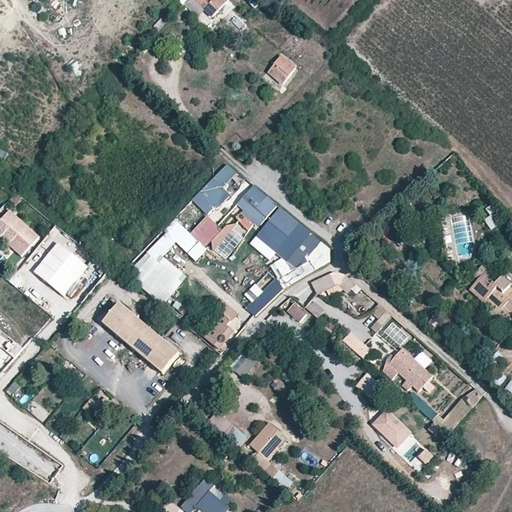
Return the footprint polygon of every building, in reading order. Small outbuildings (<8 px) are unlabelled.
[(205,11),(192,0),(188,0),(184,5),(198,18),(205,11)] [(223,0),(192,0),(205,11),(213,18),(227,3),(223,0)] [(246,0),(256,9),(264,0),(246,0)] [(296,68),(281,56),(268,73),(283,85),(296,68)] [(236,172),(228,165),(212,182),(221,189),(236,172)] [(278,207),(253,186),(239,204),(246,210),(238,219),(251,230),(256,224),(261,227),(278,207)] [(15,207),(23,200),(17,193),(9,201),(15,207)] [(41,235),(11,209),(0,221),(0,234),(24,255),(41,235)] [(323,243),(281,209),(258,236),(300,270),(323,243)] [(207,251),(175,219),(145,249),(152,256),(158,263),(164,257),(176,243),(197,262),(207,251)] [(236,225),(227,227),(212,243),(213,252),(236,225)] [(58,245),(35,273),(63,296),(86,268),(58,245)] [(158,263),(152,256),(133,279),(166,306),(189,278),(164,257),(158,263)] [(511,262),(508,258),(499,259),(495,264),(501,267),(507,267),(511,264),(511,262)] [(499,281),(488,271),(470,291),(492,310),(484,319),(490,324),(504,308),(511,314),(511,312),(511,286),(511,285),(502,277),(499,281)] [(334,273),(312,284),(317,295),(340,285),(334,273)] [(354,283),(345,276),(334,273),(340,285),(343,283),(349,289),(354,283)] [(14,276),(9,283),(17,288),(22,282),(14,276)] [(289,287),(283,277),(278,281),(277,280),(263,293),(252,304),(246,310),(256,316),(284,290),(289,287)] [(263,293),(256,286),(246,297),(252,304),(263,293)] [(174,302),(170,312),(184,318),(188,308),(174,302)] [(237,315),(223,302),(216,310),(216,311),(219,314),(222,311),(233,320),(237,315)] [(325,312),(314,302),(313,304),(311,302),(305,308),(318,320),(325,312)] [(180,354),(120,304),(103,325),(163,375),(180,354)] [(307,315),(295,304),(287,312),(300,324),(307,315)] [(370,328),(377,334),(392,317),(379,305),(371,313),(378,320),(370,328)] [(233,320),(222,311),(219,314),(216,311),(202,327),(197,332),(220,350),(234,332),(227,327),(233,320)] [(202,327),(191,316),(186,323),(197,332),(202,327)] [(372,349),(352,330),(345,338),(364,357),(372,349)] [(434,378),(403,349),(382,371),(393,381),(399,374),(419,393),(434,378)] [(497,351),(489,361),(496,366),(503,357),(497,351)] [(246,378),(254,359),(239,354),(232,372),(246,378)] [(115,378),(127,372),(121,362),(110,368),(115,378)] [(390,391),(368,372),(356,386),(378,405),(390,391)] [(500,374),(494,383),(500,387),(506,378),(500,374)] [(12,397),(21,388),(15,383),(7,391),(12,397)] [(453,432),(483,395),(472,387),(443,423),(453,432)] [(18,401),(24,406),(32,398),(26,392),(18,401)] [(438,416),(422,401),(417,407),(433,421),(438,416)] [(45,422),(50,415),(32,403),(27,411),(45,422)] [(248,435),(218,410),(209,422),(239,447),(248,435)] [(370,426),(397,451),(413,435),(386,410),(370,426)] [(288,438),(270,421),(248,445),(266,461),(288,438)] [(436,439),(443,432),(434,423),(427,430),(436,439)] [(0,451),(34,472),(46,453),(0,425),(0,451)] [(297,452),(289,448),(282,465),(291,469),(297,452)] [(418,473),(433,457),(424,449),(409,465),(418,473)] [(266,461),(260,468),(266,473),(272,466),(266,461)] [(209,493),(227,508),(234,500),(208,476),(182,506),(189,511),(192,511),(197,507),(192,503),(200,493),(205,498),(209,493)] [(197,507),(202,511),(226,511),(229,510),(209,493),(197,507)]
